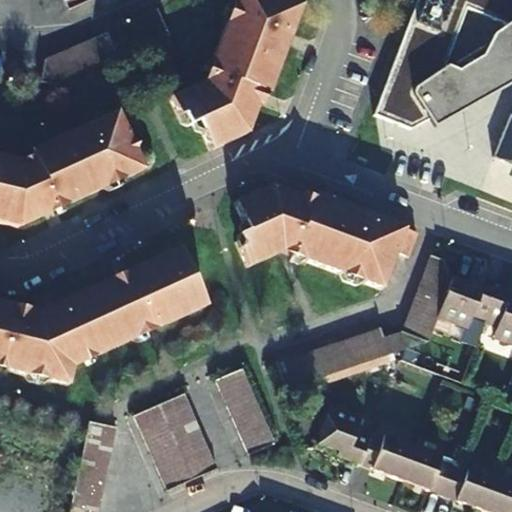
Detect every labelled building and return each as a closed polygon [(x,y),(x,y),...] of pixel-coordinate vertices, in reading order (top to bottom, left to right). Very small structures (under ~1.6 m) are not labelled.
[(63,0),(69,11),(91,0),(63,0)] [(223,25),(210,59),(215,61),(210,74),(205,73),(201,82),(196,85),(169,98),(177,116),(185,112),(191,125),(200,120),(205,133),(202,135),(210,151),(245,135),(260,94),(265,95),(276,64),(272,63),(279,46),(282,48),(283,47),(285,48),(301,6),(284,0),(232,0),(237,2),(228,26),(223,25)] [(227,2),(220,20),(223,25),(228,26),(237,2),(232,0),(227,2)] [(511,0),(415,0),(372,116),(409,130),(460,103),(511,69),(511,0)] [(156,10),(131,21),(142,46),(167,34),(156,10)] [(116,58),(106,33),(45,61),(40,86),(56,86),(117,60),(116,58)] [(205,61),(201,70),(205,73),(210,74),(215,61),(210,59),(205,61)] [(62,137),(31,152),(33,156),(23,161),(16,159),(0,154),(0,221),(20,226),(47,215),(45,208),(57,204),(68,199),(71,203),(103,188),(102,183),(125,172),(127,178),(144,170),(115,109),(77,128),(77,130),(79,135),(64,141),(62,137)] [(187,127),(191,125),(185,112),(177,116),(180,123),(187,127)] [(511,118),(510,120),(494,162),(511,169),(511,118)] [(194,130),(202,135),(205,133),(200,120),(191,125),(194,130)] [(109,191),(125,183),(127,178),(125,172),(102,183),(103,188),(109,191)] [(274,254),(288,260),(293,249),(306,254),(304,260),(338,274),(340,267),(364,276),(362,282),(380,289),(395,251),(404,229),(362,212),(359,217),(341,210),(343,206),(313,195),(310,200),(269,185),(231,201),(240,220),(245,218),(249,229),(241,233),(239,234),(244,244),(236,247),(245,268),(274,254)] [(61,213),(68,210),(71,203),(68,199),(57,204),(58,210),(61,213)] [(237,225),(241,233),(249,229),(245,218),(240,220),(237,225)] [(404,229),(395,251),(407,256),(416,233),(404,229)] [(233,242),(236,247),(244,244),(239,234),(235,236),(233,242)] [(37,313),(31,311),(30,316),(5,311),(6,305),(0,303),(0,365),(3,366),(2,371),(20,376),(21,370),(48,377),(47,382),(65,387),(69,374),(73,361),(81,357),(93,352),(95,357),(130,340),(128,335),(141,330),(154,324),(157,329),(206,307),(197,289),(193,290),(191,291),(181,269),(187,266),(179,247),(128,271),(130,275),(106,285),(105,281),(37,313)] [(297,263),(304,260),(306,254),(293,249),(288,260),(297,263)] [(401,331),(383,337),(381,337),(389,353),(406,348),(426,341),(438,311),(453,273),(442,258),(432,254),(401,331)] [(192,268),(187,266),(181,269),(191,291),(193,290),(197,289),(199,283),(196,276),(192,268)] [(341,280),(355,285),(362,282),(364,276),(340,267),(338,274),(341,280)] [(487,325),(502,287),(481,279),(480,284),(453,273),(438,311),(465,322),(467,317),(487,325)] [(511,340),(511,290),(502,287),(487,325),(508,333),(506,338),(511,340)] [(279,362),(288,388),(389,353),(381,337),(383,337),(380,327),(279,362)] [(131,342),(138,343),(145,340),(141,330),(128,335),(130,340),(131,342)] [(85,367),(94,363),(95,358),(95,357),(93,352),(81,357),(85,367)] [(21,370),(20,376),(21,376),(25,382),(40,386),(47,382),(48,377),(21,370)] [(217,384),(214,387),(248,461),(274,450),(239,374),(217,384)] [(187,397),(164,407),(197,483),(220,473),(187,397)] [(197,483),(164,407),(134,420),(167,496),(197,483)] [(361,465),(371,438),(373,436),(358,430),(361,421),(332,410),(318,445),(342,455),(341,458),(361,465)] [(83,445),(78,469),(68,511),(94,511),(114,429),(91,423),(88,423),(83,445)] [(402,482),(415,449),(387,437),(384,443),(371,438),(361,465),(402,482)] [(444,498),(455,470),(441,464),(443,459),(415,449),(402,482),(444,498)] [(480,511),(485,511),(498,482),(471,471),(468,477),(455,470),(444,498),(480,511)] [(511,511),(511,487),(498,482),(485,511),(511,511)]
